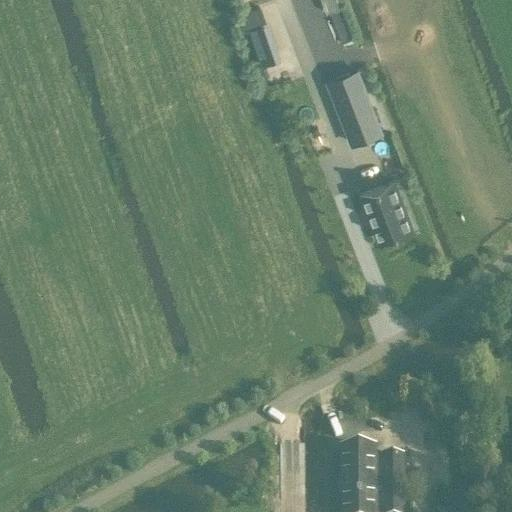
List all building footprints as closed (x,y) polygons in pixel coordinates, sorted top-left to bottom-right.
[(268,22),(249,29),(261,66),(280,59),(268,22)] [(358,67),(325,80),(349,142),(382,129),(358,67)] [(395,176),(357,191),(377,242),(388,238),(414,228),(410,215),(395,176)] [(427,273),(415,243),(394,252),(406,281),(427,273)] [(511,475),(511,424),(502,424),(503,476),(511,475)] [(376,450),(340,450),(340,511),(401,511),(401,460),(382,460),(382,463),(376,463),(376,450)]
